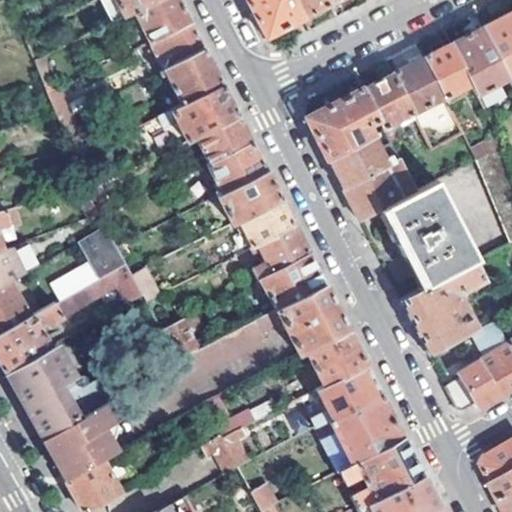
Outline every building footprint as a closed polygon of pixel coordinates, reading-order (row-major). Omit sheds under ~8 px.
[(103,0),(114,22),(136,11),(157,0),(103,0)] [(180,0),(157,0),(136,11),(153,44),(192,23),(189,16),(180,0)] [(246,0),(266,38),(302,18),(292,0),(246,0)] [(292,0),(302,18),(330,4),(327,0),(292,0)] [(511,75),(511,10),(480,27),(508,78),(511,75)] [(151,50),(153,54),(157,52),(166,70),(206,50),(196,30),(192,23),(153,44),(155,47),(151,50)] [(471,83),(476,93),(508,78),(480,27),(450,43),(471,83)] [(444,97),(446,102),(450,100),(449,94),(471,83),(450,43),(423,57),(444,97)] [(162,72),(164,77),(169,74),(184,105),(224,86),(209,56),(206,50),(166,70),(162,72)] [(392,73),(413,113),(444,97),(423,57),(392,73)] [(379,120),(383,128),(413,113),(392,73),(362,88),(379,120)] [(178,122),(189,142),(197,138),(240,117),(236,110),(224,86),(184,105),(158,118),(164,130),(178,122)] [(321,148),(327,159),(373,135),(367,126),(379,120),(362,88),(306,116),(321,148)] [(240,117),(197,138),(210,164),(253,143),(249,136),(240,117)] [(501,147),(495,132),(487,137),(489,139),(469,150),(475,161),(501,147)] [(333,170),(342,188),(399,159),(391,143),(380,148),(373,135),(327,159),(333,170)] [(221,189),(217,191),(219,196),(268,172),(264,165),(253,143),(210,164),(208,165),(221,189)] [(475,161),(508,243),(511,240),(511,174),(501,147),(475,161)] [(354,210),(359,221),(384,208),(417,191),(399,159),(342,188),(354,210)] [(65,165),(73,191),(85,188),(75,163),(65,165)] [(219,196),(233,223),(240,221),(283,200),(270,177),(268,172),(219,196)] [(401,244),(423,287),(472,261),(476,259),(436,181),(417,191),(384,208),(401,244)] [(242,233),(246,232),(253,247),(296,226),(286,206),(283,200),(240,221),(243,227),(240,229),(242,233)] [(17,218),(14,208),(0,212),(0,250),(2,250),(0,245),(0,228),(12,225),(11,220),(17,218)] [(252,268),(258,280),(262,278),(310,253),(299,233),(296,226),(253,247),(256,253),(261,250),(267,261),(252,268)] [(85,240),(95,259),(90,262),(99,278),(126,263),(107,227),(85,240)] [(0,289),(14,281),(31,271),(17,245),(2,250),(0,250),(0,289)] [(262,278),(277,309),(326,284),(314,261),(310,253),(262,278)] [(419,336),(428,354),(476,329),(459,296),(460,292),(482,281),(472,261),(423,287),(400,299),(419,336)] [(90,262),(53,284),(62,300),(99,278),(90,262)] [(0,356),(4,364),(8,371),(53,345),(41,324),(44,322),(50,325),(119,284),(130,301),(143,293),(132,274),(126,263),(99,278),(62,300),(34,316),(0,335),(0,356)] [(160,294),(145,267),(132,274),(143,293),(147,300),(160,294)] [(0,335),(34,316),(14,281),(0,289),(0,335)] [(281,319),(299,354),(307,351),(349,329),(335,302),(326,284),(277,309),(198,350),(183,321),(164,331),(178,357),(130,385),(143,408),(189,381),(253,350),(266,343),(262,334),(281,319)] [(349,329),(307,351),(324,387),(367,366),(364,358),(349,329)] [(11,377),(27,406),(75,379),(73,377),(77,374),(59,342),(53,345),(8,371),(11,377)] [(454,407),(458,408),(473,400),(476,406),(511,385),(511,350),(507,343),(457,372),(460,377),(444,386),(454,407)] [(302,398),(317,427),(330,420),(382,395),(371,373),(367,366),(324,387),(302,398)] [(84,376),(79,377),(77,382),(79,386),(83,387),(86,385),(87,380),(84,376)] [(40,429),(45,437),(93,410),(79,386),(77,382),(75,379),(27,406),(40,429)] [(382,395),(330,420),(343,446),(353,467),(405,440),(402,435),(382,395)] [(203,403),(215,423),(231,414),(220,396),(203,403)] [(266,401),(226,420),(231,431),(272,413),(266,401)] [(65,473),(69,481),(105,461),(118,453),(111,440),(104,428),(115,421),(119,419),(108,402),(93,410),(45,437),(57,460),(65,473)] [(115,438),(118,425),(115,421),(104,428),(111,440),(115,438)] [(247,435),(243,426),(222,437),(227,445),(238,439),(247,435)] [(202,445),(208,456),(214,454),(225,474),(238,466),(227,445),(222,437),(221,434),(202,445)] [(238,466),(250,460),(238,439),(227,445),(238,466)] [(364,491),(352,496),(358,508),(423,475),(408,446),(405,440),(353,467),(341,473),(346,483),(364,474),(372,489),(368,492),(364,491)] [(494,486),(511,476),(511,442),(489,456),(485,468),(494,486)] [(343,446),(328,454),(338,474),(341,473),(353,467),(343,446)] [(75,492),(86,511),(88,511),(123,492),(105,461),(69,481),(75,492)] [(438,511),(441,511),(434,496),(423,475),(358,508),(360,511),(438,511)] [(511,511),(511,476),(494,486),(499,494),(507,511),(511,511)] [(268,483),(252,491),(263,511),(274,506),(279,504),(268,483)] [(134,511),(123,492),(88,511),(134,511)]
